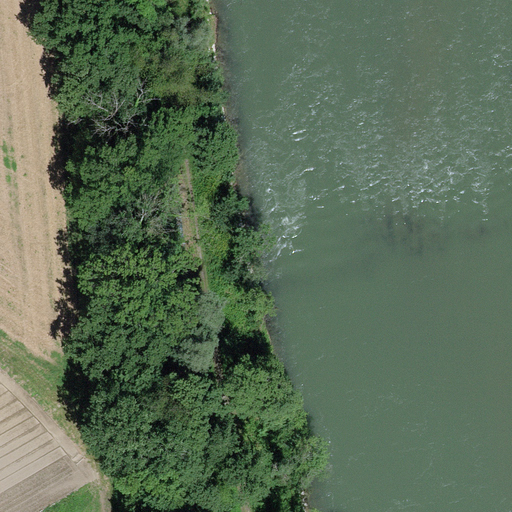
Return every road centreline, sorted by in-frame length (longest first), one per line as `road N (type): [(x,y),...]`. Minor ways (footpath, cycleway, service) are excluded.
road 1 (track): [(255,511),(221,375),(154,0)]
road 2 (track): [(103,475),(58,401),(0,349)]
